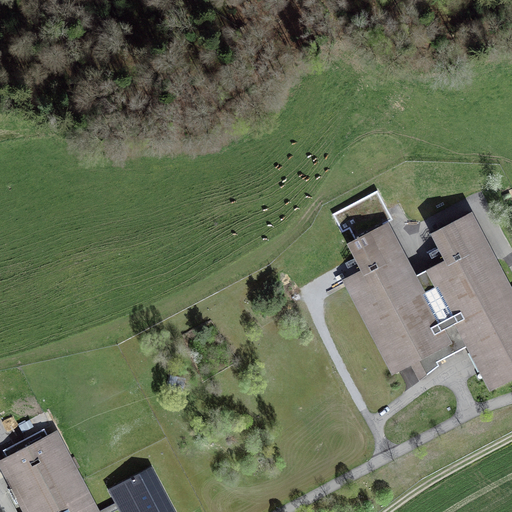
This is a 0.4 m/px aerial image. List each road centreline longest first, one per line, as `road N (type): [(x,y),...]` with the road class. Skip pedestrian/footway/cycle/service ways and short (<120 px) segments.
road 1 (track): [(145,0),(104,31),(63,46),(0,47)]
road 2 (track): [(389,511),(511,438)]
